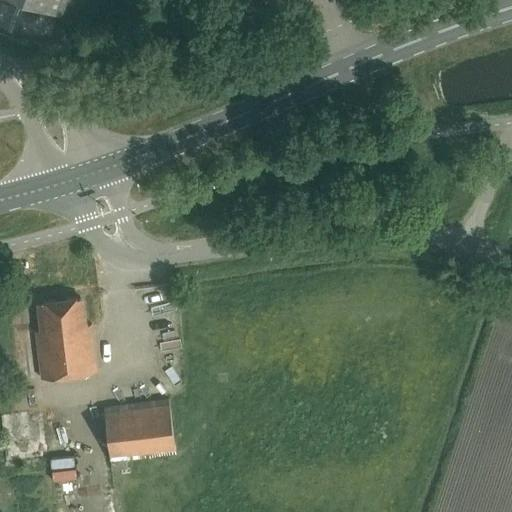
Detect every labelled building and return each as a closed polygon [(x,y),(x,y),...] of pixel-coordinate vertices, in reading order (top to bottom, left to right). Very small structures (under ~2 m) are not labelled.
[(30,0),(60,12),(64,0),(30,0)] [(262,15),(255,0),(232,0),(242,23),(262,15)] [(83,325),(80,297),(40,302),(43,330),(35,331),(41,378),(97,372),(91,324),(83,325)] [(138,389),(139,397),(159,395),(158,386),(138,389)] [(175,452),(168,398),(104,407),(113,470),(127,468),(126,459),(175,452)] [(49,459),(45,411),(2,415),(6,463),(49,459)]
